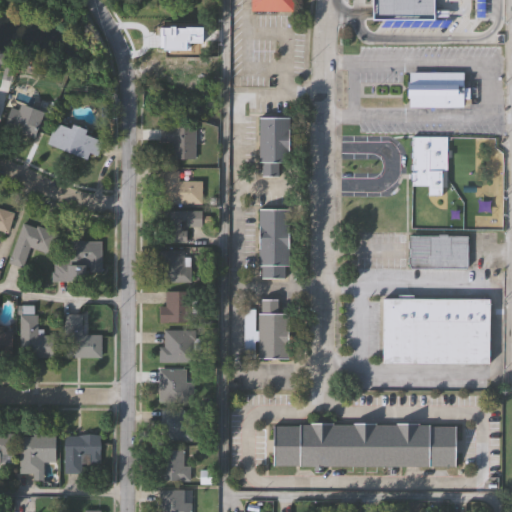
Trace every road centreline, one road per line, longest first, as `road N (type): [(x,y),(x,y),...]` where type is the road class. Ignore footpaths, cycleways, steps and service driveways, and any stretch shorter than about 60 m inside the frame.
road 1 (residential): [(124,511),(126,82),(123,54),(93,0)]
road 2 (residential): [(318,388),(327,0)]
road 3 (residential): [(129,203),(72,197),(0,165)]
road 4 (residential): [(128,394),(0,393)]
